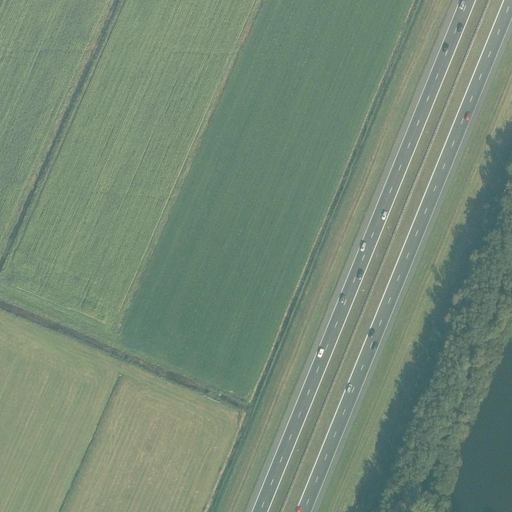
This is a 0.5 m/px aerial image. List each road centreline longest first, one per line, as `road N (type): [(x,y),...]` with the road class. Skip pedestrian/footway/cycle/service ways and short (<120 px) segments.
road 1 (motorway): [(468,0),(260,511)]
road 2 (motorway): [(303,511),(511,0)]
